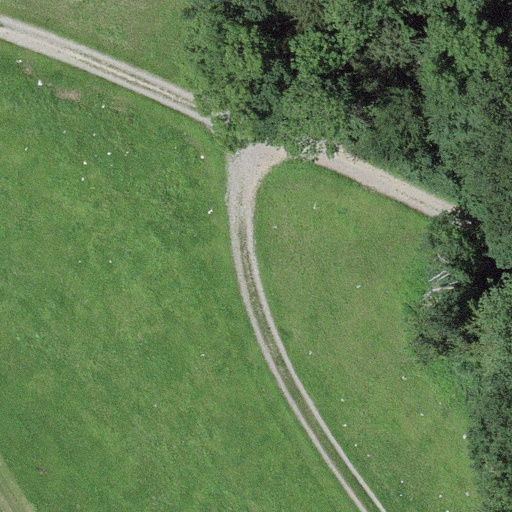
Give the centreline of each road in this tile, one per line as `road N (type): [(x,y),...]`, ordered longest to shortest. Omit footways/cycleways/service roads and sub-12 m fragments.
road 1 (track): [(0,25),(511,241)]
road 2 (track): [(266,140),(246,182),(251,274),(295,392),(369,511)]
